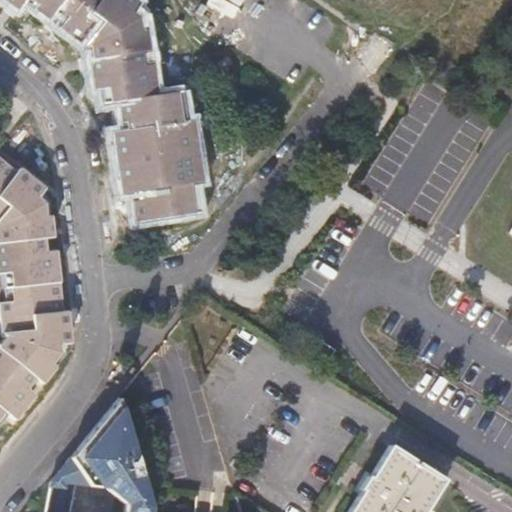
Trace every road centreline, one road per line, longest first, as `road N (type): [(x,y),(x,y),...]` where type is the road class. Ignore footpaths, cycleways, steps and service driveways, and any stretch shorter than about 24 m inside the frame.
road 1 (residential): [(0,477),(83,380),(89,360),(60,114),(54,94),(0,52)]
road 2 (unknown): [(409,435),(511,504)]
